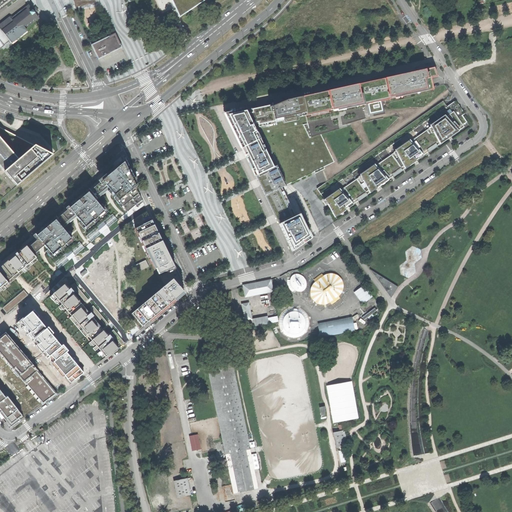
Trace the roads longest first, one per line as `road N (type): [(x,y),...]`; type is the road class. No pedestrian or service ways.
road 1 (residential): [(201,292),(303,256),(481,134),(478,114),(400,0)]
road 2 (primary): [(132,122),(280,0)]
road 3 (residential): [(201,292),(123,130)]
road 4 (unclassified): [(144,511),(128,418),(133,347)]
road 5 (secondary): [(0,235),(123,130)]
road 6 (residential): [(133,347),(18,432),(0,431)]
road 7 (secondary): [(102,130),(0,218)]
